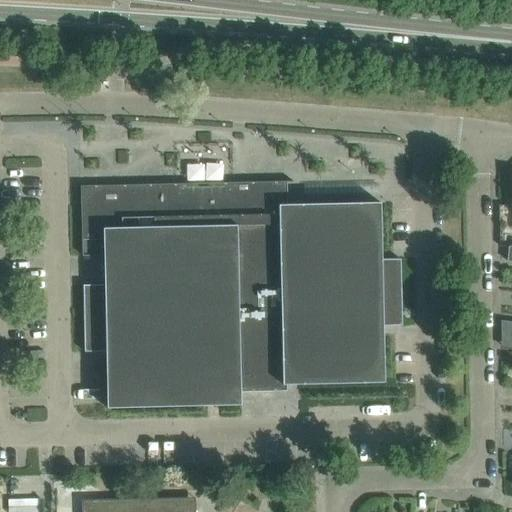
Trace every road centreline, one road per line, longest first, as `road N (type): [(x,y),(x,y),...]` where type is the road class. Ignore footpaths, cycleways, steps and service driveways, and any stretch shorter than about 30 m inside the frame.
road 1 (residential): [(339,511),(338,492),(354,480),(466,478),(481,462),(479,133)]
road 2 (residential): [(0,105),(117,103),(479,133)]
road 3 (secondary): [(511,41),(222,12)]
road 4 (secondary): [(0,14),(125,19),(222,12)]
